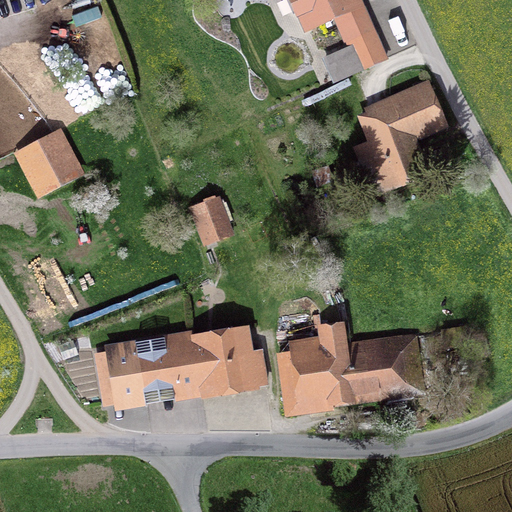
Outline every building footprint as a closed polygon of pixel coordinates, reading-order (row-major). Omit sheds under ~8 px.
[(386,59),(360,0),(350,5),(348,0),(292,0),(298,13),(306,9),(313,25),(334,16),(358,71),(386,59)] [(427,82),(366,108),(381,142),(358,152),(363,162),(354,165),(366,193),(419,171),(404,135),(443,119),(427,82)] [(56,133),(21,151),(41,190),(76,172),(56,133)] [(317,184),(331,179),(328,168),(313,173),(317,184)] [(228,233),(216,200),(191,209),(204,242),(228,233)] [(424,387),(416,336),(375,340),(375,344),(344,348),(342,328),(323,331),(326,349),(279,356),(286,404),(352,394),(353,397),(424,387)] [(462,328),(441,330),(443,346),(464,344),(462,328)] [(266,382),(261,352),(246,355),(243,337),(166,351),(164,339),(136,343),(138,356),(99,362),(104,398),(205,381),(207,391),(266,382)]
